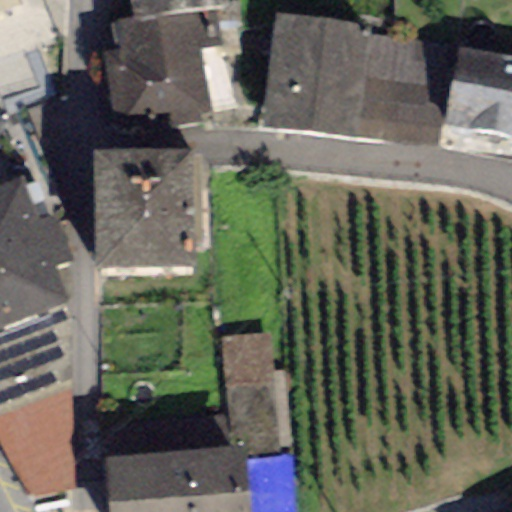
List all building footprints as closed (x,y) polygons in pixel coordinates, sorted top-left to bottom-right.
[(0,0),(0,192),(20,185),(35,225),(50,220),(65,214),(24,108),(55,96),(37,51),(56,44),(38,0),(0,0)] [(128,0),(134,29),(98,36),(116,130),(203,114),(192,53),(216,48),(211,20),(233,16),(229,0),(128,0)] [(367,34),(276,21),(260,137),(352,149),(367,34)] [(511,68),(458,59),(444,137),(511,148),(511,68)] [(194,167),(100,168),(100,274),(194,273),(194,167)] [(35,225),(20,185),(0,192),(0,327),(65,303),(54,272),(67,267),(50,220),(35,225)] [(0,327),(0,436),(29,493),(74,487),(71,318),(65,303),(0,327)] [(276,332),(236,333),(238,409),(278,408),(276,332)] [(241,511),(237,453),(110,462),(113,511),(241,511)] [(297,511),(298,453),(256,453),(255,511),(297,511)]
